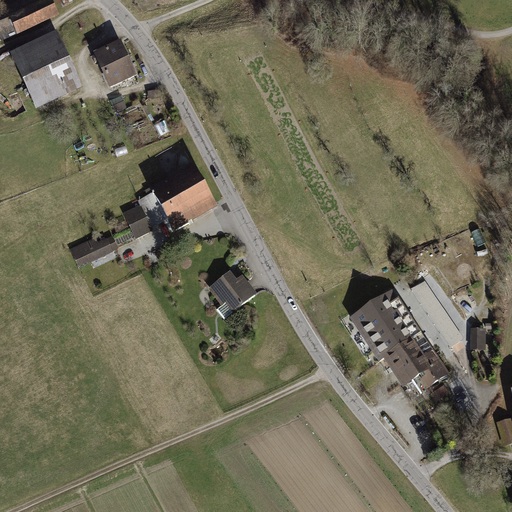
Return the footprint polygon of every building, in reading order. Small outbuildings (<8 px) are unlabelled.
[(11,16),(19,33),(60,13),(54,0),(43,0),(11,16)] [(0,41),(19,33),(11,16),(0,21),(0,41)] [(12,55),(39,110),(84,89),(58,33),(12,55)] [(112,87),(138,74),(121,40),(95,52),(112,87)] [(161,90),(148,92),(149,99),(162,97),(161,90)] [(122,97),(110,103),(116,114),(127,108),(122,97)] [(141,206),(152,229),(168,220),(175,233),(193,222),(194,223),(219,209),(194,165),(169,179),(170,181),(153,190),(155,194),(153,195),(152,194),(139,202),(141,206)] [(141,206),(124,214),(136,240),(154,232),(152,229),(141,206)] [(95,238),(70,250),(79,268),(88,263),(89,265),(119,250),(113,237),(107,240),(107,239),(98,243),(95,238)] [(231,273),(209,290),(222,307),(213,314),(221,323),(234,313),(234,314),(258,296),(243,277),(237,281),(231,273)] [(425,280),(411,290),(450,348),(464,339),(425,280)] [(381,360),(386,357),(422,333),(417,325),(419,324),(397,292),(354,320),(381,360)] [(486,329),(472,329),(472,351),(486,351),(486,329)] [(421,376),(428,387),(449,373),(422,333),(386,357),(406,386),(421,376)] [(444,385),(431,394),(436,402),(449,393),(444,385)] [(511,420),(497,424),(504,448),(511,445),(511,420)]
